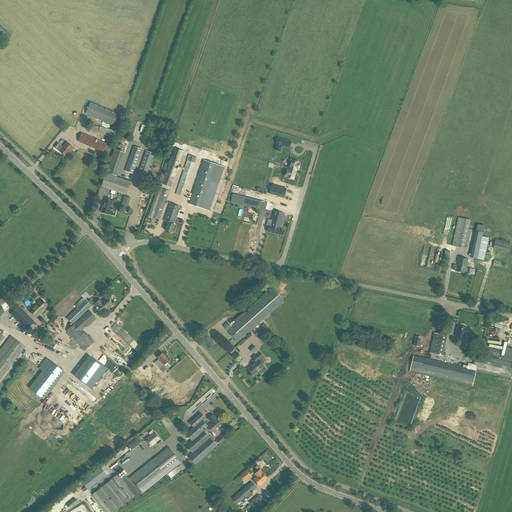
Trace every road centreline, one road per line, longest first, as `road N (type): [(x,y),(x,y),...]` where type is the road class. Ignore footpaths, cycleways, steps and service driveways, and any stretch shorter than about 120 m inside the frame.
road 1 (unclassified): [(511,316),(150,241),(113,260)]
road 2 (secondary): [(383,511),(297,473),(113,260)]
road 3 (unknown): [(136,285),(94,345),(71,360),(2,325),(83,226)]
road 4 (secondary): [(113,260),(0,146)]
